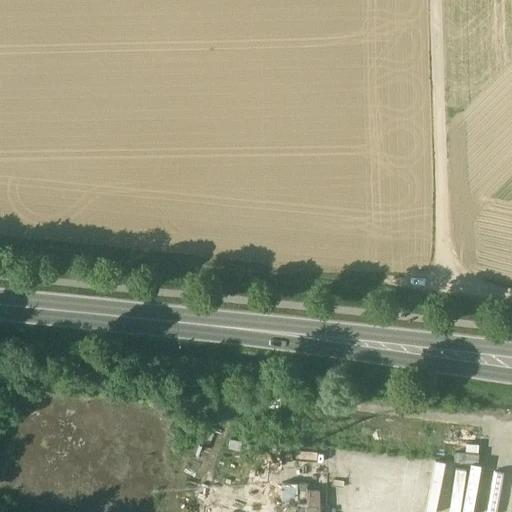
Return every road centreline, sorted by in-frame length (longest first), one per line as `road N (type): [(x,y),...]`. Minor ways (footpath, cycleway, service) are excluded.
road 1 (secondary): [(511,365),(0,304)]
road 2 (track): [(442,286),(0,250)]
road 3 (track): [(434,0),(442,286),(511,296)]
